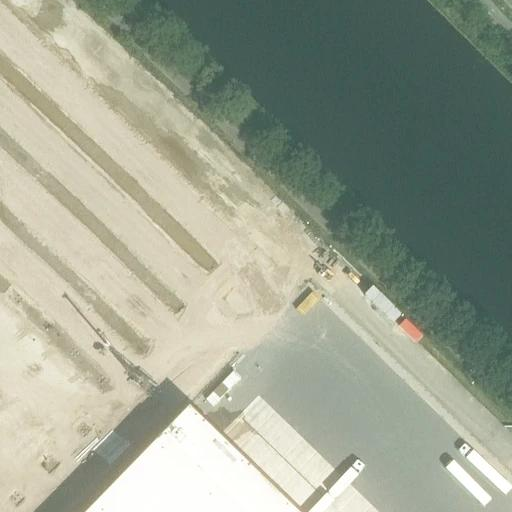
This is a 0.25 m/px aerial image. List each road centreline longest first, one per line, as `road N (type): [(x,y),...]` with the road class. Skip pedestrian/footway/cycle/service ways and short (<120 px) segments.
road 1 (track): [(511,410),(93,0)]
road 2 (unclassified): [(511,451),(313,267),(298,266),(219,333)]
road 3 (unknown): [(162,392),(77,437),(26,436),(0,423)]
road 4 (unknown): [(0,231),(87,320)]
